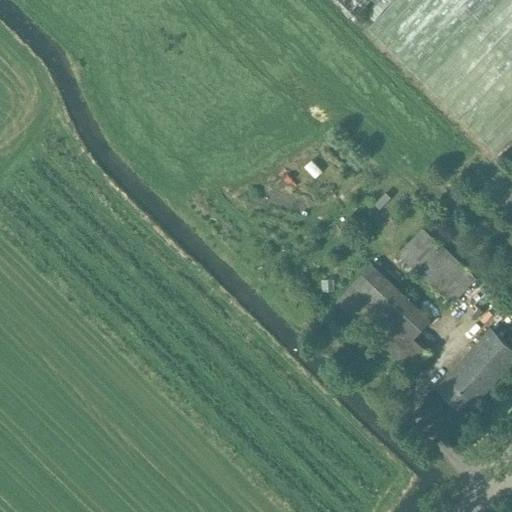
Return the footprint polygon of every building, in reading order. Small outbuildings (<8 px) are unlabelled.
[(381,0),(336,0),(360,22),(381,0)] [(511,141),(511,0),(396,0),(367,30),(422,84),(497,157),(511,141)] [(423,229),(399,254),(452,306),(476,280),(423,229)] [(433,319),(372,263),(336,302),(414,374),(431,353),(415,339),(433,319)] [(437,388),(467,415),(511,365),(511,346),(492,328),(437,388)]
